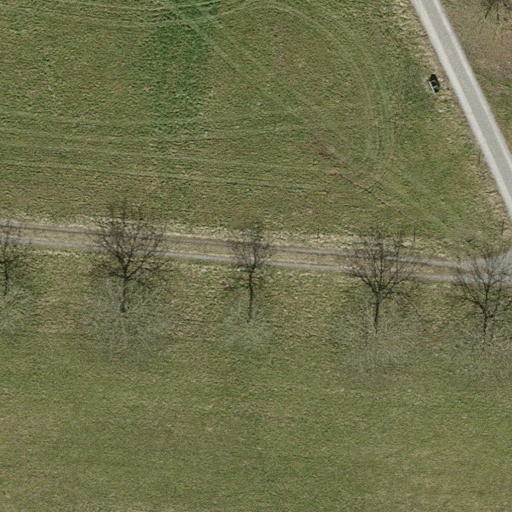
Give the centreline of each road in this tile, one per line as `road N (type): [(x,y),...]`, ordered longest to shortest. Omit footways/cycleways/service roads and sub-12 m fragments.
road 1 (track): [(511,269),(0,228)]
road 2 (track): [(511,188),(427,0)]
